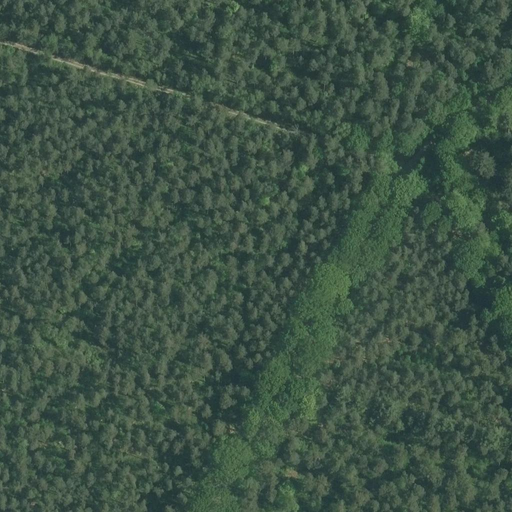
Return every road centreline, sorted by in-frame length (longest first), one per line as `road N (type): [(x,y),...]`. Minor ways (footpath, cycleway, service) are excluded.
road 1 (track): [(0,36),(412,172)]
road 2 (track): [(412,172),(214,511)]
road 3 (track): [(412,172),(511,321)]
road 4 (track): [(511,93),(412,172)]
